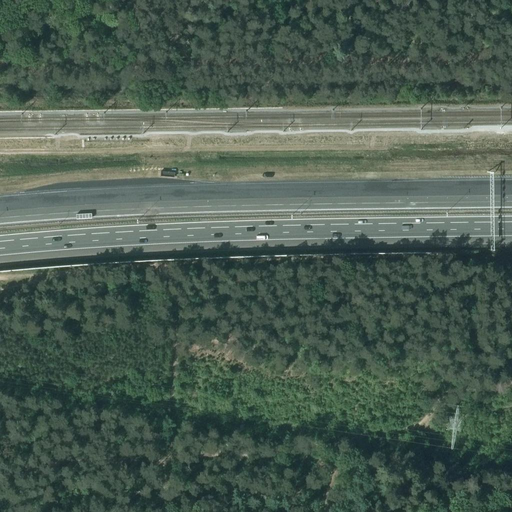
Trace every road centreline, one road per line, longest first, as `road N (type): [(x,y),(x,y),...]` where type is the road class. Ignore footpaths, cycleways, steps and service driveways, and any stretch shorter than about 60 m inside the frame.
road 1 (motorway): [(0,245),(511,225)]
road 2 (motorway): [(511,197),(0,215)]
road 3 (motorway): [(511,182),(0,199)]
road 4 (track): [(0,277),(457,257)]
road 5 (track): [(455,83),(0,89)]
road 6 (track): [(152,511),(174,442),(174,266)]
